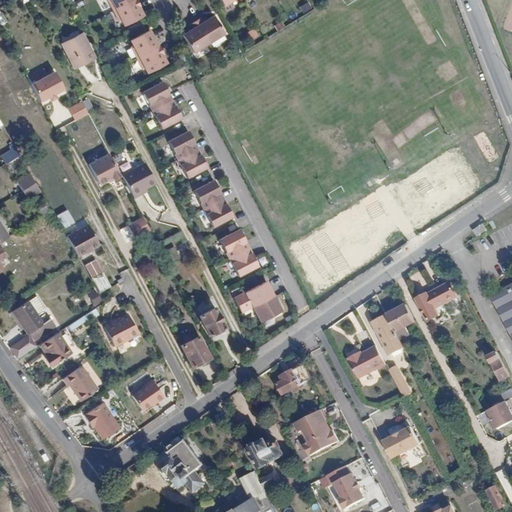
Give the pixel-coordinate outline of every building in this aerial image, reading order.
[(111,0),(120,18),(122,17),(125,22),(144,13),(139,3),(141,3),(139,0),(111,0)] [(302,13),(310,9),(307,3),(299,6),(302,13)] [(203,14),(190,21),(193,26),(184,31),(194,49),(226,30),(215,12),(205,18),(203,14)] [(149,27),(130,37),(133,42),(130,44),(141,66),(144,65),(146,71),(166,61),(161,51),(162,51),(159,44),(158,44),(149,27)] [(246,32),(250,40),(257,37),(253,28),(246,32)] [(94,56),(82,31),(61,42),(74,66),(94,56)] [(53,71),(30,83),(41,102),(63,90),(53,71)] [(161,80),(141,89),(159,126),(179,117),(161,80)] [(87,116),(85,110),(90,109),(88,100),(67,105),(71,120),(87,116)] [(187,129),(167,139),(185,176),(205,166),(187,129)] [(486,130),(475,135),(487,163),(498,158),(486,130)] [(2,157),(7,165),(20,156),(16,148),(2,157)] [(106,154),(87,163),(99,186),(118,177),(106,154)] [(143,165),(122,176),(132,196),(144,190),(153,186),(143,165)] [(36,183),(31,175),(17,184),(22,192),(36,183)] [(213,179),(192,189),(211,226),(231,216),(213,179)] [(36,183),(22,192),(27,200),(41,192),(36,183)] [(145,193),(144,190),(132,196),(134,199),(145,193)] [(39,215),(48,211),(43,200),(34,204),(39,215)] [(54,216),(62,229),(74,223),(66,209),(54,216)] [(133,239),(149,231),(142,216),(126,224),(133,239)] [(0,243),(9,238),(0,224),(0,243)] [(238,229),(218,239),(237,275),(257,265),(238,229)] [(77,257),(84,271),(106,258),(95,237),(73,249),(77,257)] [(511,276),(487,289),(511,335),(511,336),(511,276)] [(265,280),(233,297),(241,312),(252,306),(260,321),(281,310),(265,280)] [(416,301),(427,323),(440,316),(437,310),(461,298),(453,282),(416,301)] [(99,301),(101,301),(103,310),(115,307),(110,289),(97,293),(99,301)] [(34,296),(27,300),(34,312),(41,308),(34,296)] [(34,312),(27,300),(26,299),(10,308),(25,333),(27,333),(30,338),(50,325),(46,319),(41,322),(34,312)] [(387,316),(401,341),(410,336),(405,328),(415,322),(407,306),(387,316)] [(216,307),(207,312),(202,314),(198,317),(208,336),(226,326),(216,307)] [(70,331),(97,314),(93,309),(67,326),(70,331)] [(101,324),(113,341),(123,335),(125,336),(136,329),(124,310),(101,324)] [(389,356),(404,348),(401,341),(387,316),(372,323),(389,356)] [(44,354),(42,356),(49,366),(66,354),(53,332),(36,342),(44,354)] [(123,335),(113,341),(114,343),(125,336),(123,335)] [(209,359),(197,337),(181,346),(192,368),(209,359)] [(17,351),(28,343),(24,339),(14,346),(17,351)] [(377,348),(364,355),(359,358),(357,355),(349,359),(360,380),(387,366),(377,348)] [(510,378),(497,353),(488,358),(501,383),(510,378)] [(49,366),(42,356),(39,358),(46,368),(49,366)] [(398,387),(410,381),(401,365),(390,371),(398,387)] [(297,370),(305,384),(311,381),(304,367),(297,370)] [(95,389),(81,368),(62,380),(66,387),(68,386),(77,401),(95,389)] [(305,384),(297,370),(293,372),(292,371),(283,376),(285,381),(277,386),(283,396),(305,384)] [(429,396),(435,393),(427,379),(421,382),(429,396)] [(130,396),(139,410),(152,403),(153,404),(160,398),(149,382),(142,387),(143,388),(130,396)] [(511,390),(511,388),(503,392),(506,398),(511,395),(511,390)] [(429,396),(436,410),(442,407),(435,393),(429,396)] [(497,430),(511,422),(511,412),(505,399),(486,409),(497,430)] [(115,428),(99,403),(79,417),(87,428),(90,427),(98,439),(115,428)] [(309,455),(338,440),(320,407),(290,422),(296,433),(300,431),(305,440),(303,443),(309,455)] [(412,431),(385,445),(393,462),(421,447),(412,431)] [(187,470),(190,474),(202,465),(184,441),(169,453),(172,458),(175,462),(180,458),(188,469),(187,470)] [(250,450),(259,469),(283,456),(275,441),(267,446),(266,442),(250,450)] [(184,479),(190,474),(187,470),(188,469),(180,458),(175,462),(172,458),(162,466),(164,468),(161,470),(161,473),(166,481),(170,481),(172,479),(179,488),(187,483),(184,479)] [(344,506),(362,497),(346,464),(324,475),(328,484),(332,482),(344,506)] [(241,485),(257,475),(255,472),(239,482),(241,485)] [(257,475),(241,485),(250,502),(258,497),(261,500),(268,497),(261,482),(257,475)] [(271,477),(261,482),(268,497),(271,502),(277,499),(275,495),(278,493),(274,485),(275,484),(271,477)] [(496,488),(487,492),(497,511),(505,506),(496,488)] [(230,511),(275,511),(274,509),(271,502),(268,497),(261,500),(258,497),(250,502),(233,511),(230,511)]
